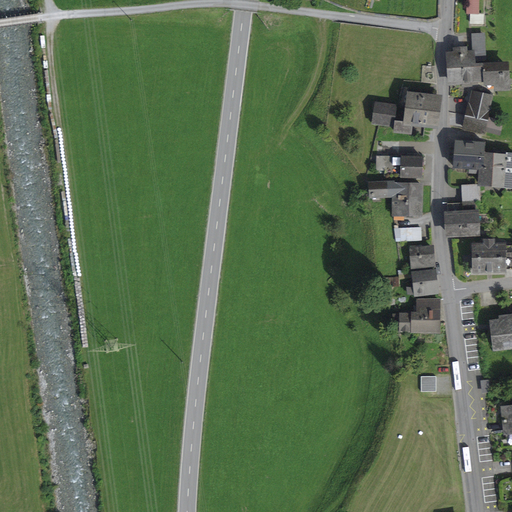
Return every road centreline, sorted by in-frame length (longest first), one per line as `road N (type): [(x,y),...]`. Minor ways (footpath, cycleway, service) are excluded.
road 1 (secondary): [(244,0),(186,511)]
road 2 (unclassified): [(53,16),(231,4),(444,30)]
road 3 (track): [(88,339),(49,55),(53,16)]
road 4 (residential): [(448,291),(440,188),(444,30)]
road 5 (residential): [(474,511),(448,291)]
road 6 (track): [(269,148),(319,68),(326,15)]
